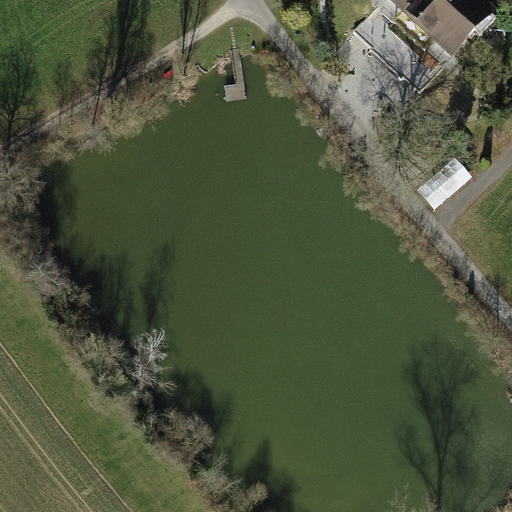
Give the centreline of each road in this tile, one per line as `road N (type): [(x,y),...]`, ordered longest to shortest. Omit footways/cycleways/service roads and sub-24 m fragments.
road 1 (residential): [(253,0),(511,317)]
road 2 (track): [(0,153),(251,0)]
